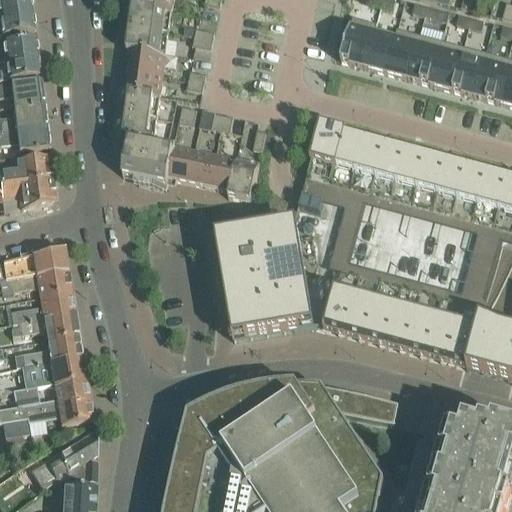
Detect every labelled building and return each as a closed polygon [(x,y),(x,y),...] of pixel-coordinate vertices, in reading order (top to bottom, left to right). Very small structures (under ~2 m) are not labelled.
[(0,20),(32,17),(30,0),(7,0),(0,1),(0,20)] [(171,15),(173,0),(140,0),(139,10),(171,15)] [(220,12),(222,3),(209,0),(204,0),(203,8),(220,12)] [(382,0),(370,0),(368,7),(381,10),(383,0),(382,0)] [(383,0),(381,10),(394,13),(396,3),(383,0)] [(470,14),(472,0),(463,0),(460,12),(470,14)] [(481,1),(475,0),(472,0),(470,14),(478,16),(481,1)] [(416,8),(413,18),(425,21),(428,11),(416,8)] [(171,15),(139,10),(133,9),(130,31),(168,37),(171,15)] [(428,11),(425,21),(447,26),(450,17),(428,11)] [(511,24),(511,16),(504,14),(502,22),(511,24)] [(35,36),(32,17),(0,20),(0,32),(1,33),(2,40),(35,36)] [(455,17),(452,27),(469,32),(472,22),(455,17)] [(346,48),(341,66),(364,72),(374,37),(375,37),(377,28),(353,22),(351,31),(347,30),(343,47),(346,48)] [(472,22),(469,32),(482,35),(485,26),(472,22)] [(511,32),(504,30),(501,40),(511,42),(511,32)] [(165,59),(168,37),(130,31),(127,54),(133,55),(165,59)] [(203,43),(205,35),(194,32),(192,41),(203,43)] [(396,43),(386,78),(409,83),(420,39),(397,33),(395,43),(396,43)] [(215,37),(205,35),(203,43),(213,45),(215,37)] [(374,37),(364,72),(386,78),(396,43),(395,43),(375,37),(374,37)] [(420,39),(409,83),(431,89),(442,45),(420,39)] [(201,52),(203,43),(192,41),(191,50),(201,52)] [(0,66),(38,62),(36,42),(2,46),(3,54),(0,54),(0,66)] [(211,54),(213,45),(203,43),(201,52),(211,54)] [(442,45),(431,89),(453,95),(464,51),(442,45)] [(464,51),(453,95),(475,101),(486,57),(464,51)] [(162,80),(165,59),(133,55),(130,75),(162,80)] [(486,57),(475,101),(497,107),(508,63),(486,57)] [(40,81),(38,62),(0,66),(0,78),(6,77),(7,84),(40,81)] [(511,63),(508,63),(497,107),(511,110),(511,63)] [(159,100),(162,80),(130,75),(127,95),(159,100)] [(205,88),(206,79),(189,75),(187,84),(205,88)] [(41,84),(0,89),(0,102),(12,102),(14,115),(44,111),(41,84)] [(203,97),(205,88),(187,84),(185,93),(203,97)] [(159,100),(127,95),(122,94),(118,118),(156,122),(159,100)] [(0,136),(47,132),(44,111),(14,115),(15,122),(0,123),(0,136)] [(188,121),(190,112),(183,111),(181,119),(188,121)] [(197,114),(190,112),(188,121),(187,129),(194,131),(197,114)] [(153,145),(156,122),(118,118),(115,139),(123,140),(153,145)] [(222,135),(225,119),(216,118),(213,133),(222,135)] [(187,129),(188,121),(181,119),(179,128),(187,129)] [(230,137),(234,121),(225,119),(222,135),(230,137)] [(511,179),(321,129),(294,229),(217,242),(234,345),(325,330),(325,331),(326,331),(325,334),(467,372),(467,373),(511,384),(511,179)] [(49,153),(47,132),(0,136),(0,150),(18,148),(19,156),(49,153)] [(257,135),(255,144),(264,146),(266,136),(257,135)] [(166,182),(173,149),(153,145),(123,140),(120,156),(127,158),(123,179),(140,183),(139,188),(166,194),(169,182),(166,182)] [(262,155),(264,146),(255,144),(254,153),(262,155)] [(189,187),(196,154),(173,149),(166,182),(169,182),(189,187)] [(209,191),(216,158),(196,154),(189,187),(209,191)] [(231,196),(238,163),(216,158),(209,191),(230,195),(231,196)] [(53,182),(50,161),(16,165),(17,174),(0,175),(0,189),(53,182)] [(252,206),(260,167),(238,163),(231,196),(230,195),(229,201),(252,206)] [(55,201),(53,182),(0,189),(0,200),(2,200),(2,202),(19,200),(21,215),(51,207),(55,201)] [(57,255),(2,269),(4,277),(6,286),(36,280),(37,283),(68,278),(65,261),(57,255)] [(71,297),(68,278),(37,283),(36,280),(6,286),(8,298),(38,292),(40,300),(40,302),(71,297)] [(75,318),(72,299),(71,297),(40,302),(40,304),(42,313),(11,318),(13,329),(75,318)] [(79,340),(75,318),(13,329),(14,333),(11,333),(12,342),(46,336),(47,345),(79,340)] [(82,362),(79,342),(79,340),(47,345),(49,355),(14,361),(16,373),(19,373),(82,362)] [(86,384),(82,362),(19,373),(21,385),(52,380),(54,387),(54,389),(86,384)] [(90,405),(86,385),(86,384),(54,389),(54,391),(56,398),(57,405),(40,408),(37,392),(13,396),(16,412),(0,414),(0,426),(0,428),(3,427),(28,422),(28,415),(90,405)] [(323,392),(315,391),(301,390),(285,391),(280,391),(266,393),(253,396),(239,399),(226,404),(213,409),(201,415),(189,421),(181,450),(175,478),(168,507),(167,511),(378,511),(384,484),(341,419),(396,432),(400,410),(392,407),(378,403),(363,400),(349,396),(334,394),(323,392)] [(93,425),(90,405),(28,415),(28,422),(29,427),(60,422),(61,430),(93,425)] [(31,439),(29,427),(28,422),(3,427),(6,444),(31,439)] [(511,500),(507,499),(511,480),(511,436),(495,432),(494,434),(483,431),(481,437),(466,432),(462,443),(455,441),(448,463),(443,461),(438,479),(443,480),(437,502),(431,500),(427,511),(509,511),(511,502),(511,500)] [(57,486),(98,460),(97,436),(80,447),(36,474),(48,491),(57,486)] [(95,511),(98,460),(57,486),(60,492),(64,492),(63,511),(95,511)] [(24,485),(18,476),(0,487),(0,499),(8,494),(9,496),(24,485)]
